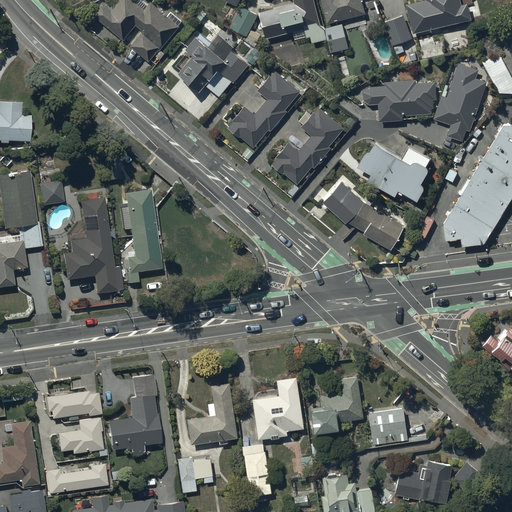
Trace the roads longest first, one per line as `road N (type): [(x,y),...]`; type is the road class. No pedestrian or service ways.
road 1 (secondary): [(279,232),(15,0)]
road 2 (secondary): [(255,317),(0,353)]
